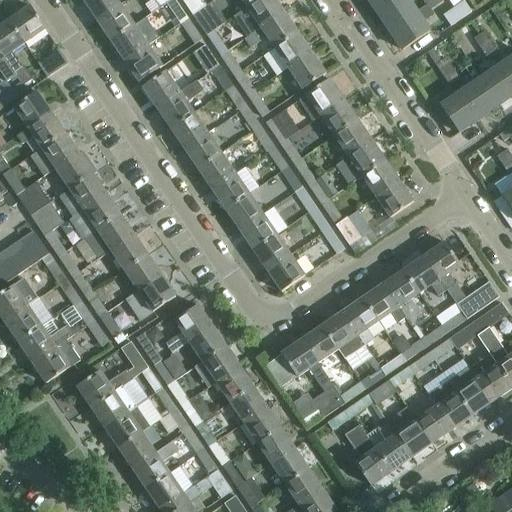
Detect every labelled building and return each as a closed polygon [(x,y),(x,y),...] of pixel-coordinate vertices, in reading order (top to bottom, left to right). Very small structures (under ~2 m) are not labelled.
[(116,0),(83,0),(97,21),(120,5),(116,0)] [(167,4),(180,24),(188,19),(174,0),(170,0),(160,7),(161,8),(167,4)] [(182,0),(192,15),(206,6),(201,0),(182,0)] [(275,0),(257,0),(247,8),(234,17),(247,37),(284,12),(275,0)] [(368,0),(376,11),(391,0),(368,0)] [(391,0),(376,11),(389,30),(417,12),(408,0),(391,0)] [(430,11),(440,4),(437,0),(422,0),(430,11)] [(464,1),(455,8),(444,15),(451,26),(472,12),(464,1)] [(134,25),(120,5),(97,21),(111,41),(134,25)] [(31,6),(9,21),(24,44),(29,40),(46,29),(31,6)] [(206,6),(192,15),(206,35),(213,30),(200,10),(206,7),(206,6)] [(267,37),(275,49),(298,33),(284,12),(247,37),(248,38),(245,40),(251,49),(267,37)] [(417,12),(389,30),(403,50),(430,32),(417,12)] [(125,61),(148,46),(159,38),(145,18),(134,25),(111,41),(125,61)] [(188,19),(180,24),(194,45),(202,40),(188,19)] [(11,52),(24,44),(9,21),(0,26),(0,50),(15,72),(21,67),(11,52)] [(213,30),(206,35),(220,56),(227,51),(213,30)] [(474,39),(481,50),(491,43),(485,32),(474,39)] [(312,53),(298,33),(275,49),(289,69),(312,53)] [(490,44),(479,51),(486,62),(497,55),(490,44)] [(162,67),(148,46),(125,61),(139,83),(162,67)] [(58,49),(37,63),(48,78),(68,64),(58,49)] [(0,71),(7,82),(17,75),(15,72),(0,50),(0,71)] [(198,50),(187,57),(193,65),(203,58),(198,50)] [(227,51),(220,56),(234,77),(241,72),(227,51)] [(326,74),(312,53),(289,69),(303,90),(326,74)] [(511,56),(500,65),(511,82),(511,56)] [(207,72),(218,65),(213,58),(202,66),(207,72)] [(443,76),(453,69),(446,59),(436,66),(443,76)] [(48,78),(37,63),(32,67),(31,80),(35,86),(48,78)] [(511,97),(511,82),(500,65),(480,78),(499,106),(511,97)] [(212,72),(226,91),(233,86),(220,66),(212,72)] [(460,79),(453,69),(443,76),(450,86),(460,79)] [(143,87),(157,109),(180,93),(166,72),(143,87)] [(241,72),(234,77),(248,97),(255,92),(241,72)] [(157,109),(171,129),(194,113),(187,103),(204,92),(203,91),(214,83),(208,74),(197,81),(197,82),(180,93),(157,109)] [(480,78),(460,92),(479,120),(499,106),(480,78)] [(299,100),(313,121),(344,100),(330,79),(299,100)] [(23,84),(2,98),(7,105),(28,91),(23,84)] [(248,107),(233,86),(226,91),(240,112),(248,107)] [(14,108),(28,128),(52,113),(38,92),(14,108)] [(255,92),(248,97),(262,118),(269,113),(255,92)] [(459,133),(479,120),(460,92),(440,105),(459,133)] [(358,121),(344,100),(313,121),(313,122),(321,116),(335,137),(358,121)] [(245,127),(250,134),(261,127),(248,107),(240,112),(248,124),(245,127)] [(34,136),(43,149),(66,134),(52,113),(28,128),(17,136),(22,144),(34,136)] [(171,129),(185,150),(208,134),(194,113),(171,129)] [(266,124),(279,144),(287,139),(273,119),(266,124)] [(335,137),(349,157),(372,141),(358,121),(335,137)] [(275,147),(261,127),(250,134),(250,135),(253,132),(267,153),(275,147)] [(506,131),(500,135),(504,142),(510,138),(506,131)] [(56,168),(57,171),(80,155),(66,134),(43,149),(30,157),(43,177),(56,168)] [(185,150),(199,169),(222,154),(208,134),(185,150)] [(279,144),(294,165),(301,159),(287,139),(279,144)] [(372,141),(349,157),(362,177),(385,161),(372,141)] [(1,147),(0,147),(0,170),(3,175),(10,170),(0,155),(0,154),(4,152),(1,147)] [(272,160),(281,173),(289,168),(275,147),(267,153),(272,160)] [(496,156),(503,166),(511,159),(511,156),(507,149),(496,156)] [(199,169),(212,190),(235,174),(222,154),(199,169)] [(80,155),(57,171),(69,188),(70,190),(93,174),(97,172),(89,160),(85,162),(80,155)] [(294,165),(307,185),(315,180),(301,159),(294,165)] [(399,181),(385,161),(362,177),(376,197),(399,181)] [(281,173),(295,193),(303,188),(289,168),(281,173)] [(3,175),(18,197),(37,184),(36,183),(24,191),(10,170),(3,175)] [(70,190),(84,210),(107,195),(93,174),(70,190)] [(249,195),(235,174),(212,190),(226,210),(249,195)] [(315,180),(329,199),(337,194),(323,174),(315,180)] [(329,199),(315,180),(307,185),(321,205),(329,199)] [(399,181),(376,197),(391,218),(414,202),(399,181)] [(37,184),(18,197),(31,216),(50,203),(37,184)] [(303,188),(295,193),(309,213),(317,208),(303,188)] [(511,210),(511,189),(502,196),(511,210)] [(107,195),(84,210),(97,230),(121,215),(107,195)] [(226,210),(240,231),(263,215),(249,195),(226,210)] [(335,225),(343,220),(329,199),(321,205),(335,225)] [(48,205),(31,216),(39,228),(45,236),(52,231),(64,223),(50,204),(48,205)] [(317,208),(309,213),(323,234),(330,228),(317,208)] [(134,235),(121,215),(97,230),(85,238),(99,259),(111,251),(134,235)] [(263,215),(240,231),(254,251),(277,235),(263,215)] [(344,221),(343,220),(335,225),(350,246),(361,239),(347,219),(344,221)] [(330,228),(323,234),(337,255),(345,250),(330,228)] [(22,239),(38,262),(43,258),(45,261),(52,256),(50,253),(49,254),(34,231),(22,239)] [(52,231),(45,236),(58,256),(65,252),(52,231)] [(134,235),(111,251),(125,271),(148,255),(134,235)] [(291,255),(277,235),(254,251),(268,271),(291,255)] [(28,269),(38,262),(22,239),(13,245),(28,269)] [(445,242),(424,257),(440,280),(461,265),(445,242)] [(28,269),(13,245),(2,253),(18,276),(28,269)] [(79,272),(65,252),(58,256),(72,277),(79,272)] [(18,276),(2,253),(0,253),(0,270),(8,282),(18,276)] [(162,276),(148,255),(125,271),(139,291),(162,276)] [(305,276),(291,255),(268,271),(282,292),(305,276)] [(61,285),(68,280),(52,256),(45,261),(61,285)] [(440,280),(424,257),(404,270),(420,293),(431,286),(439,297),(447,291),(439,280),(440,280)] [(400,307),(420,293),(404,270),(384,284),(400,307)] [(72,277),(86,297),(93,292),(79,272),(72,277)] [(162,276),(139,291),(153,312),(176,297),(162,276)] [(0,294),(0,315),(5,322),(39,300),(24,278),(0,294)] [(68,280),(61,285),(74,305),(81,300),(68,280)] [(457,305),(462,312),(467,319),(499,297),(489,283),(457,305)] [(400,307),(384,284),(363,298),(379,321),(391,313),(398,324),(406,319),(399,308),(400,307)] [(100,317),(107,313),(93,292),(86,297),(100,317)] [(367,329),(379,321),(363,298),(343,312),(366,346),(375,340),(367,329)] [(39,299),(39,300),(5,322),(18,342),(53,319),(39,299)] [(81,300),(74,305),(88,325),(95,321),(81,300)] [(502,303),(471,324),(478,335),(491,354),(511,384),(511,354),(506,359),(486,329),(509,314),(502,303)] [(165,345),(172,354),(213,327),(198,305),(175,321),(183,333),(165,345)] [(366,346),(343,312),(323,326),(346,360),(366,346)] [(447,333),(467,319),(462,312),(453,318),(449,312),(438,319),(447,333)] [(107,313),(100,317),(118,344),(125,340),(107,313)] [(18,342),(33,364),(67,342),(75,336),(68,325),(59,331),(52,321),(53,320),(53,319),(18,342)] [(447,333),(438,319),(437,320),(441,327),(422,340),(427,347),(447,333)] [(109,342),(95,321),(88,325),(102,347),(109,342)] [(478,335),(471,324),(451,338),(458,349),(478,335)] [(345,360),(346,360),(323,326),(302,340),(318,363),(338,349),(345,360)] [(227,348),(213,327),(172,354),(172,355),(190,343),(203,363),(227,348)] [(136,338),(155,366),(162,361),(143,333),(136,338)] [(458,349),(451,338),(430,352),(435,360),(451,349),(453,352),(458,349)] [(427,347),(422,340),(402,354),(407,361),(427,347)] [(67,342),(33,364),(47,384),(80,361),(67,342)] [(280,356),(268,364),(285,387),(295,379),(307,371),(324,395),(312,403),(316,409),(300,419),(306,428),(321,418),(323,420),(343,406),(315,366),(316,365),(301,342),(280,356)] [(203,363),(217,383),(240,368),(227,348),(203,363)] [(435,360),(430,352),(410,366),(415,374),(435,360)] [(386,375),(407,361),(402,354),(382,368),(386,375)] [(494,401),(511,388),(511,384),(491,354),(471,368),(494,401)] [(100,371),(77,387),(91,408),(123,387),(133,380),(142,374),(149,369),(149,368),(148,368),(144,361),(134,368),(128,372),(127,371),(109,384),(100,371)] [(176,382),(162,361),(155,366),(168,386),(176,382)] [(415,374),(410,366),(390,380),(395,388),(415,374)] [(450,380),(449,381),(473,416),(494,401),(471,368),(470,367),(450,381),(450,380)] [(217,383),(230,403),(254,388),(240,368),(217,383)] [(386,375),(382,368),(362,382),(366,389),(386,375)] [(163,389),(149,369),(142,374),(156,394),(163,389)] [(370,394),(375,401),(395,388),(390,380),(370,394)] [(473,416),(449,381),(429,395),(437,406),(453,429),(473,416)] [(168,386),(182,407),(189,402),(176,382),(168,386)] [(366,389),(362,382),(341,397),(346,403),(366,389)] [(91,408),(105,428),(136,407),(123,387),(91,408)] [(230,403),(245,424),(268,408),(254,388),(230,403)] [(176,410),(163,389),(156,394),(169,414),(176,410)] [(370,394),(349,408),(354,415),(370,405),(383,424),(377,428),(379,432),(380,431),(387,441),(377,448),(392,471),(413,457),(388,421),(387,421),(374,402),(375,401),(370,394)] [(203,422),(189,402),(182,407),(196,426),(203,422)] [(437,406),(417,420),(433,444),(453,429),(437,406)] [(150,427),(136,407),(105,428),(119,448),(142,433),(150,427)] [(268,408),(245,424),(258,444),(282,429),(268,408)] [(333,430),(354,415),(349,408),(328,423),(333,430)] [(183,435),(190,430),(176,410),(169,414),(159,421),(168,435),(179,429),(183,435)] [(396,415),(388,421),(413,457),(433,444),(417,420),(406,428),(396,415)] [(196,426),(210,447),(217,443),(203,422),(196,426)] [(371,486),(392,471),(377,448),(376,449),(360,425),(345,436),(361,459),(355,463),(371,486)] [(258,444),(272,465),(295,449),(282,429),(258,444)] [(196,455),(204,450),(190,430),(183,435),(196,455)] [(119,448),(133,469),(156,453),(142,433),(119,448)] [(156,453),(133,469),(146,489),(170,473),(163,463),(179,452),(172,443),(157,454),(156,453)] [(231,463),(217,443),(210,447),(224,468),(231,463)] [(272,465),(286,485),(309,470),(295,449),(272,465)] [(218,472),(204,450),(196,455),(211,476),(218,472)] [(224,468),(237,488),(244,483),(231,463),(224,468)] [(309,470),(286,485),(300,505),(289,511),(290,511),(323,490),(309,470)] [(211,476),(184,494),(161,510),(162,511),(195,511),(190,504),(202,496),(201,495),(212,488),(220,499),(231,492),(218,472),(211,476)] [(184,494),(170,473),(146,489),(147,489),(142,492),(150,505),(155,502),(161,510),(184,494)] [(237,488),(251,508),(258,504),(258,503),(265,498),(251,478),(244,483),(237,488)] [(333,511),(337,510),(323,490),(290,511),(333,511)] [(511,511),(511,490),(490,506),(494,511),(511,511)] [(229,511),(246,511),(236,496),(224,504),(229,511)]
